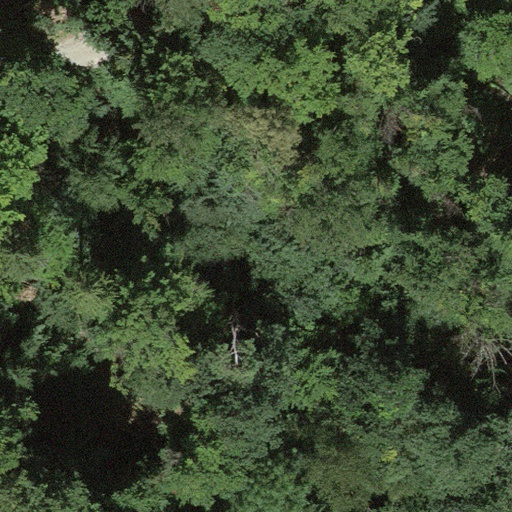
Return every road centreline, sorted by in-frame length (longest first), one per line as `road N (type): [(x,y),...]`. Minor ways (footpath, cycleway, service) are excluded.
road 1 (track): [(135,511),(230,399),(511,132)]
road 2 (track): [(0,90),(154,21),(229,0)]
